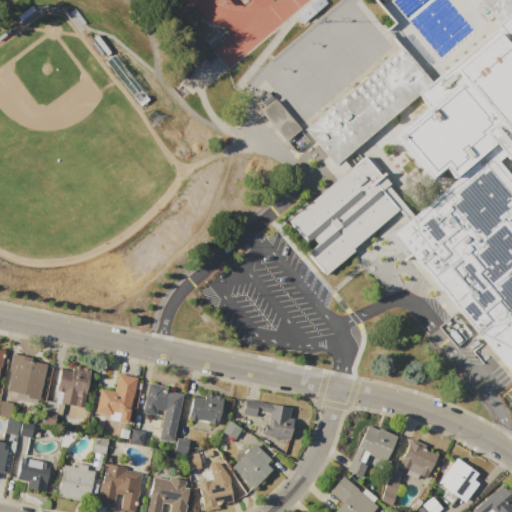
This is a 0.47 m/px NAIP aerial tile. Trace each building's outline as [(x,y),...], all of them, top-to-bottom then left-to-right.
[(511,0),(511,373),(382,223),(324,273),(307,254),(317,246),(312,239),(306,244),(286,222),(342,174),(305,130),(400,48),(431,84),(501,24),(481,0),(511,0)] [(284,141),(259,111),(273,99),(298,128),(284,141)] [(37,400),(4,394),(11,354),(45,360),(37,400)] [(89,368),(81,408),(52,402),(60,363),(89,368)] [(126,424),(93,418),(102,372),(134,378),(126,424)] [(146,384),(177,390),(171,421),(140,415),(146,384)] [(220,396),(215,425),(187,420),(192,391),(220,396)] [(247,399),(292,407),(286,438),(241,430),(247,399)] [(0,401),(11,403),(8,417),(0,415),(0,401)] [(42,411),(53,413),(50,427),(40,425),(42,411)] [(4,419),(17,422),(15,435),(2,432),(4,419)] [(226,421),(239,427),(233,439),(220,432),(226,421)] [(19,422),(30,424),(27,438),(17,436),(19,422)] [(365,425),(396,437),(387,462),(356,450),(365,425)] [(131,429),(142,431),(140,445),(128,442),(131,429)] [(93,437),(105,439),(102,453),(90,451),(93,437)] [(397,465),(407,443),(435,456),(425,478),(397,465)] [(230,467),(252,444),(274,466),(252,489),(230,467)] [(345,471),(352,455),(366,461),(359,477),(345,471)] [(185,457),(198,456),(199,467),(187,469),(185,457)] [(42,492),(14,487),(20,457),(48,462),(42,492)] [(437,483),(454,459),(480,477),(464,501),(437,483)] [(55,496),(61,461),(94,467),(87,502),(55,496)] [(132,511),(96,504),(104,464),(140,471),(132,511)] [(154,511),(144,510),(151,475),(188,482),(182,511),(167,511),(169,504),(161,503),(159,511),(154,511)] [(196,482),(225,476),(231,505),(202,510),(196,482)] [(372,511),(331,511),(340,501),(330,493),(340,479),(376,507),(372,511)] [(378,501),(385,479),(397,483),(390,505),(378,501)] [(477,511),(503,491),(511,501),(511,511),(477,511)] [(427,511),(422,505),(431,498),(439,508),(433,511),(427,511)]
